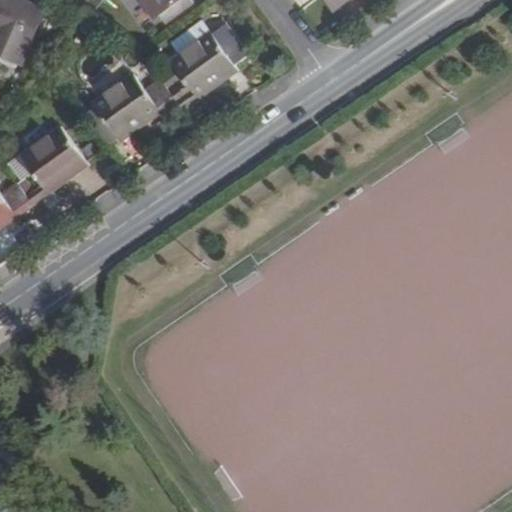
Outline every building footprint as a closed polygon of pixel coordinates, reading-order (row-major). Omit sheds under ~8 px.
[(0,0),(0,52),(23,62),(47,10),(23,0),(0,0)] [(144,0),(156,16),(159,14),(179,0),(144,0)] [(192,0),(179,0),(159,14),(167,24),(195,4),(192,0)] [(329,0),(337,11),(351,0),(329,0)] [(214,30),(207,19),(174,42),(181,53),(214,30)] [(173,59),(196,90),(180,102),(180,103),(187,112),(207,98),(203,92),(226,75),(231,81),(243,72),(214,30),(181,53),(173,59)] [(120,138),(124,142),(136,134),(131,127),(156,111),(160,117),(180,103),(180,102),(172,90),(156,101),(136,73),(95,102),(98,106),(120,138)] [(231,81),(226,75),(203,92),(207,98),(231,81)] [(120,138),(98,106),(86,114),(110,145),(120,138)] [(160,117),(156,111),(131,127),(136,134),(160,117)] [(24,154),(46,185),(30,197),(37,206),(57,193),(52,186),(76,169),(81,175),(93,166),(63,125),(24,154)] [(81,175),(76,169),(52,186),(57,193),(81,175)] [(0,223),(13,215),(18,221),(37,206),(30,197),(20,182),(4,195),(0,189),(0,223)] [(0,233),(18,221),(13,215),(0,223),(0,233)]
